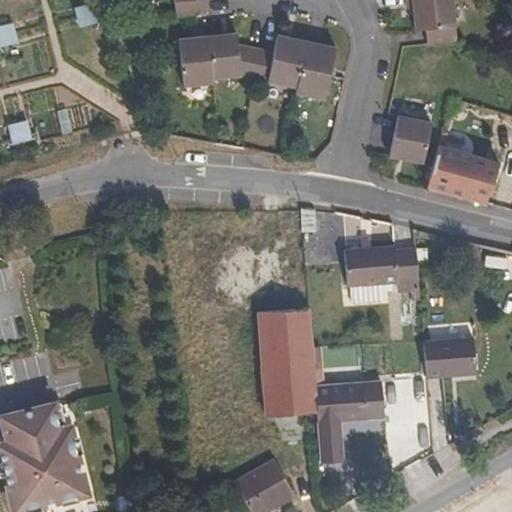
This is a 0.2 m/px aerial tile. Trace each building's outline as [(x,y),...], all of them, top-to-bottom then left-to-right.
[(204,0),(179,0),(174,1),(175,16),(206,14),(204,0)] [(456,40),(452,0),(406,0),(407,9),(414,9),(416,29),(425,29),(426,43),(456,40)] [(93,3),(74,8),(79,28),(98,23),(93,3)] [(13,23),(0,25),(0,47),(18,43),(13,23)] [(237,43),(236,32),(209,35),(212,79),(241,76),(237,43)] [(336,47),(278,34),(274,52),(267,82),(296,89),(296,93),(324,100),(336,47)] [(183,86),(212,83),(212,79),(209,35),(178,37),(183,86)] [(237,43),(241,76),(267,82),(274,52),(237,43)] [(430,125),(397,117),(390,155),(423,163),(430,125)] [(27,120),(8,125),(13,145),(32,140),(27,120)] [(437,150),(427,186),(486,203),(487,200),(492,182),(499,185),(502,185),(508,165),(499,162),(498,165),(437,150)] [(492,182),(487,200),(495,202),(499,185),(492,182)] [(315,231),(313,209),(303,208),(302,211),(304,232),(315,231)] [(399,291),(420,290),(417,250),(395,251),(394,246),(369,247),(368,240),(361,241),(361,248),(344,250),(346,285),(350,286),(350,301),(380,299),(379,283),(398,282),(399,291)] [(316,386),(313,345),(310,307),(260,311),(268,416),(318,412),(316,386)] [(424,343),(427,378),(477,373),(473,338),(424,343)] [(367,382),(316,386),(318,412),(319,422),(369,418),(367,382)] [(61,402),(0,417),(0,436),(2,444),(0,444),(0,449),(15,510),(87,493),(70,427),(68,428),(61,402)] [(266,511),(297,495),(276,458),(236,482),(253,511),(266,511)]
